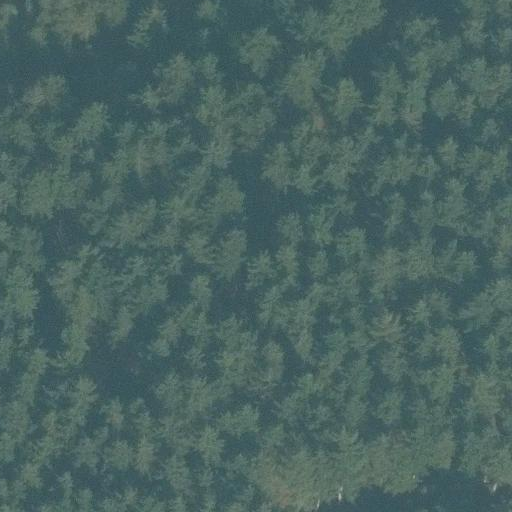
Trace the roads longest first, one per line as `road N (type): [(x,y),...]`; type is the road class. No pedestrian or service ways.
road 1 (track): [(415,0),(45,511)]
road 2 (track): [(196,0),(0,78)]
